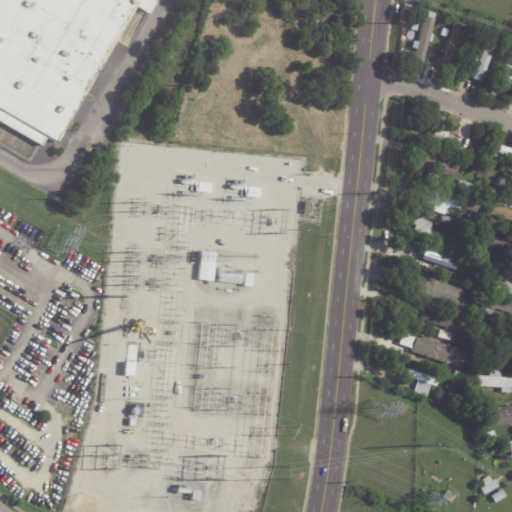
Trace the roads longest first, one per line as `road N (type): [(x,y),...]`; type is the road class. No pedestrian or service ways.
road 1 (tertiary): [(376,0),(319,511)]
road 2 (residential): [(369,75),(511,119)]
